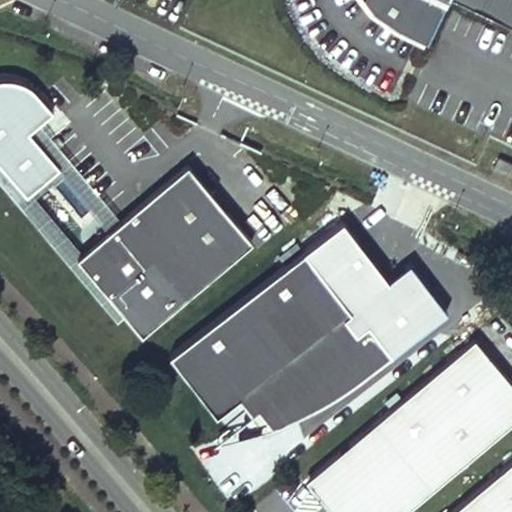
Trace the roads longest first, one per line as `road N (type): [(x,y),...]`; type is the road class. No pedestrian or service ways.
road 1 (residential): [(58,0),(511,207)]
road 2 (secondary): [(161,511),(0,325)]
road 3 (secondary): [(0,362),(130,511)]
